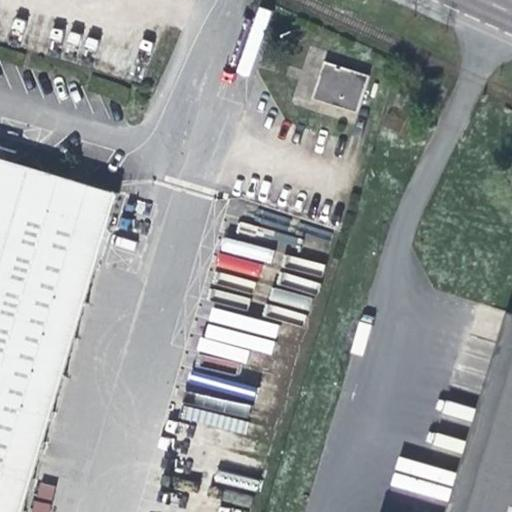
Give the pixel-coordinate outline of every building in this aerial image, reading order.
[(326,47),(315,83),(358,97),(369,61),(326,47)] [(392,93),(387,109),(399,113),(404,97),(392,93)] [(381,120),(377,134),(397,139),(401,125),(381,120)] [(0,511),(24,511),(118,187),(75,175),(0,153),(0,511)] [(511,322),(503,320),(442,511),(467,511),(511,368),(511,322)] [(511,511),(511,368),(467,511),(511,511)]
